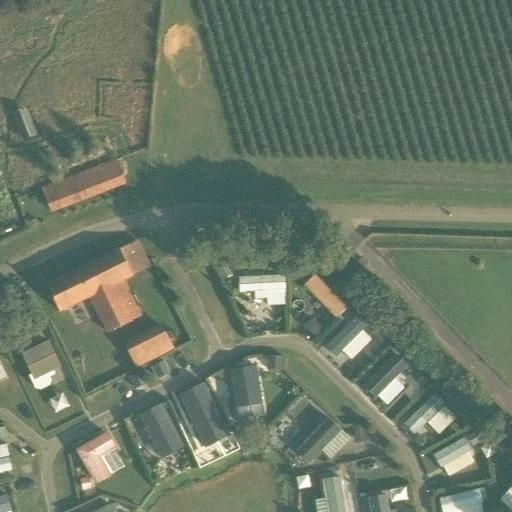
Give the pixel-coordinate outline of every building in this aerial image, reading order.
[(31,121),(16,126),(21,140),(36,135),(31,121)] [(53,214),(127,185),(117,159),(42,188),(53,214)] [(142,315),(124,281),(151,270),(137,242),(47,284),(60,312),(90,297),(108,332),(142,315)] [(237,305),(284,303),(283,274),(236,276),(237,305)] [(319,321),(328,312),(334,318),(346,307),(313,274),(301,286),(307,293),(300,300),(319,321)] [(370,339),(359,330),(366,323),(354,312),(321,348),(343,368),(370,339)] [(137,368),(175,349),(162,324),(124,343),(137,368)] [(49,342),(23,355),(33,375),(36,380),(54,371),(62,367),(49,342)] [(382,406),(409,378),(418,387),(424,380),(392,350),(359,385),(382,406)] [(281,355),(268,354),(268,367),(281,367),(281,355)] [(152,367),(157,378),(169,373),(164,361),(152,367)] [(261,399),(255,399),(254,366),(227,368),(230,418),(261,416),(261,399)] [(146,383),(140,371),(128,377),(134,388),(146,383)] [(174,394),(199,446),(226,433),(201,381),(174,394)] [(432,392),(397,424),(408,436),(423,422),(435,435),(455,417),(432,392)] [(135,413),(156,458),(181,446),(160,402),(135,413)] [(304,463),(317,449),(328,459),(348,438),(324,416),(291,450),(304,463)] [(368,442),(365,426),(352,428),(354,444),(368,442)] [(91,485),(109,475),(98,456),(114,446),(105,430),(71,449),(91,485)] [(432,451),(442,478),(473,466),(462,439),(432,451)] [(0,473),(12,470),(3,441),(0,442),(0,473)] [(343,511),(342,476),(319,477),(320,498),(312,498),(312,511),(343,511)] [(362,500),(407,492),(404,476),(359,484),(362,500)] [(511,511),(511,482),(496,497),(510,511),(511,511)] [(480,511),(478,500),(486,499),(484,487),(437,496),(439,511),(480,511)] [(391,494),(392,508),(410,506),(408,492),(391,494)] [(0,511),(9,511),(6,494),(0,495),(0,511)]
